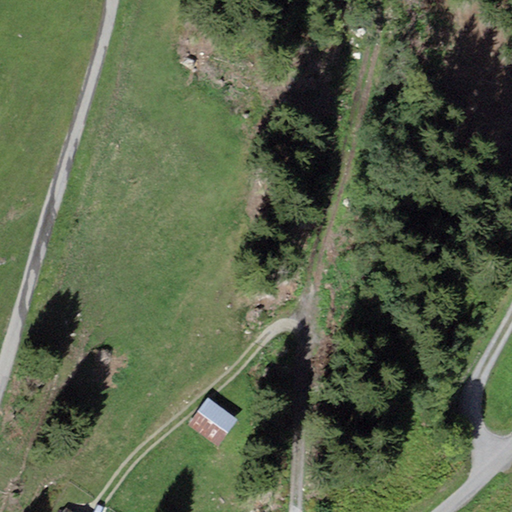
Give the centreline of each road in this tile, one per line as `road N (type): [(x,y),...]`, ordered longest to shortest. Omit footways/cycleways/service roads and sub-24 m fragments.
road 1 (track): [(294,511),(297,323),(367,0)]
road 2 (track): [(297,323),(154,441),(102,499)]
road 3 (track): [(501,454),(474,412),(475,384),(511,320)]
